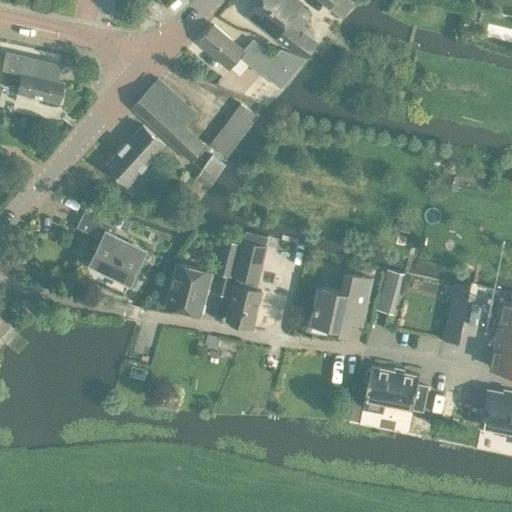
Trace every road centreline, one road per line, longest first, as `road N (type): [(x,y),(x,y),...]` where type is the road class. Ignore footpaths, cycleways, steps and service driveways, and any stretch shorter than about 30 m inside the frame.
road 1 (residential): [(511,375),(162,314),(0,276)]
road 2 (tertiary): [(0,229),(140,70)]
road 3 (residential): [(140,70),(112,45),(0,17)]
